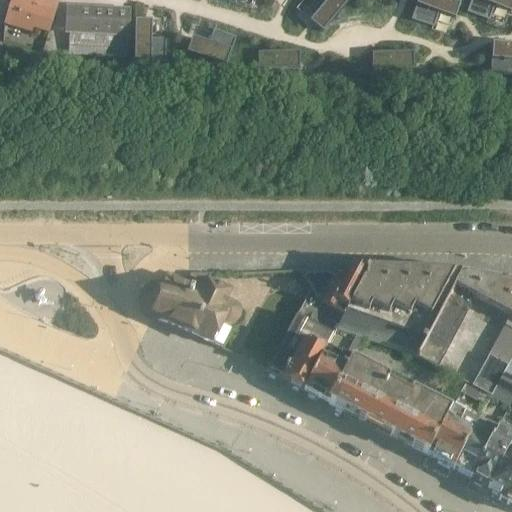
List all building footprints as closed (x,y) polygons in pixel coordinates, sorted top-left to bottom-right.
[(47,36),(57,3),(48,0),(11,0),(3,26),(23,32),(24,29),(47,36)] [(308,23),(320,34),(347,3),(343,0),(307,0),(308,0),(319,10),(308,23)] [(453,20),(459,4),(445,0),(416,0),(410,21),(432,29),(437,15),(453,20)] [(509,14),(511,3),(511,0),(469,0),(465,13),(487,22),(492,8),(509,14)] [(126,37),(127,12),(65,10),(64,36),(126,37)] [(164,64),(164,40),(149,40),(150,23),(133,22),(132,63),(164,64)] [(223,69),(234,39),(212,31),(207,45),(190,39),(185,55),(223,69)] [(511,46),(490,45),(488,77),(511,78),(511,77),(511,46)] [(256,71),(298,72),(298,55),(257,54),(256,71)] [(370,71),(411,72),(411,55),(370,54),(370,71)] [(338,278),(333,276),(318,304),(341,316),(364,271),(341,272),(338,278)] [(436,318),(442,308),(447,297),(452,288),(459,275),(364,271),(341,316),(334,329),(415,358),(420,347),(425,337),(431,328),(436,318)] [(295,273),(318,304),(333,276),(334,272),(295,273)] [(511,319),(511,284),(502,282),(490,280),(479,278),(468,276),(459,275),(452,288),(471,298),(508,317),(511,319)] [(197,339),(212,347),(212,346),(223,326),(226,327),(232,326),(237,321),(238,314),(234,309),(224,304),(225,302),(227,301),(228,298),(227,295),(224,294),(223,294),(197,283),(197,282),(194,289),(164,278),(161,289),(156,289),(152,290),(147,292),(144,294),(142,298),(140,301),(140,306),(141,310),(144,316),(145,317),(149,320),(162,325),(173,329),(182,332),(197,339)] [(466,308),(471,298),(452,288),(447,297),(466,308)] [(442,308),(463,319),(468,309),(466,308),(447,297),(442,308)] [(436,318),(457,329),(463,319),(442,308),(436,318)] [(503,327),(511,332),(511,319),(508,317),(503,327)] [(431,328),(452,339),(457,329),(436,318),(431,328)] [(325,350),(332,337),(296,319),(268,374),(303,393),(325,350)] [(498,337),(511,345),(511,332),(503,327),(498,337)] [(447,349),(452,339),(431,328),(425,337),(447,349)] [(441,359),(447,349),(425,337),(420,347),(441,359)] [(492,347),(511,357),(511,356),(511,345),(498,337),(492,347)] [(436,369),(441,359),(420,347),(415,358),(436,369)] [(506,367),(509,361),(511,357),(492,347),(487,357),(506,367)] [(327,405),(350,363),(325,350),(303,393),(327,405)] [(502,374),(506,367),(487,357),(482,367),(500,377),(502,374)] [(511,379),(511,376),(511,362),(509,361),(506,367),(502,374),(511,379)] [(426,457),(449,415),(410,394),(408,399),(385,386),(387,382),(350,363),(327,405),(426,457)] [(495,387),(500,377),(482,367),(477,377),(495,387)] [(489,397),(495,387),(477,377),(471,387),(489,397)] [(451,470),(475,426),(450,413),(449,415),(426,457),(451,470)] [(468,479),(493,433),(476,424),(475,426),(451,470),(468,479)] [(511,431),(498,424),(493,433),(468,479),(486,489),(511,443),(511,442),(511,431)] [(504,505),(511,490),(511,443),(486,489),(499,495),(496,501),(504,505)]
